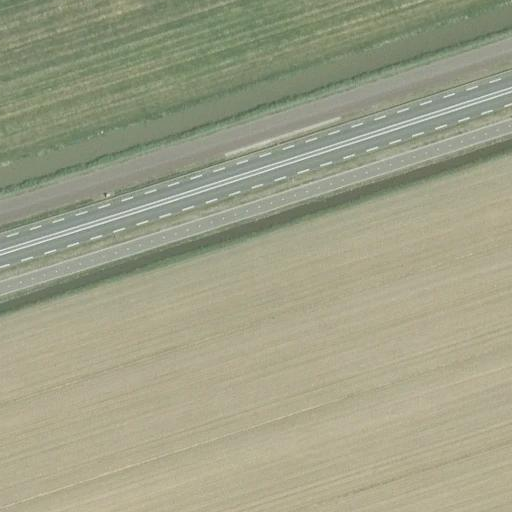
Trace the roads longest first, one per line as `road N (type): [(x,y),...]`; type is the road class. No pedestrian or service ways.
road 1 (unclassified): [(511,51),(0,214)]
road 2 (primary): [(0,252),(511,91)]
